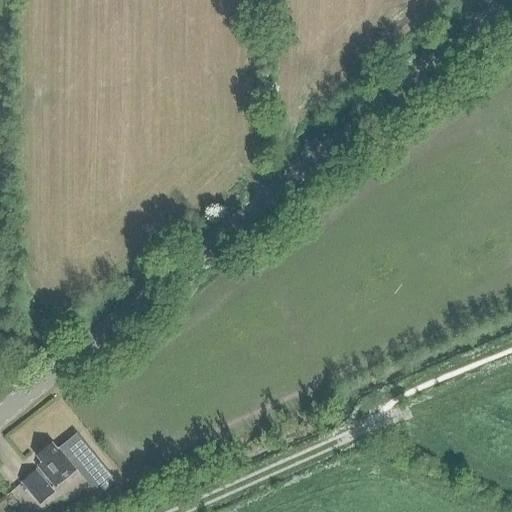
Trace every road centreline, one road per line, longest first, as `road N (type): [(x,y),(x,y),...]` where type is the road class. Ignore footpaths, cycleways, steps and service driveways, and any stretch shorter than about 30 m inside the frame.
road 1 (tertiary): [(0,420),(511,4)]
road 2 (track): [(177,511),(376,422)]
